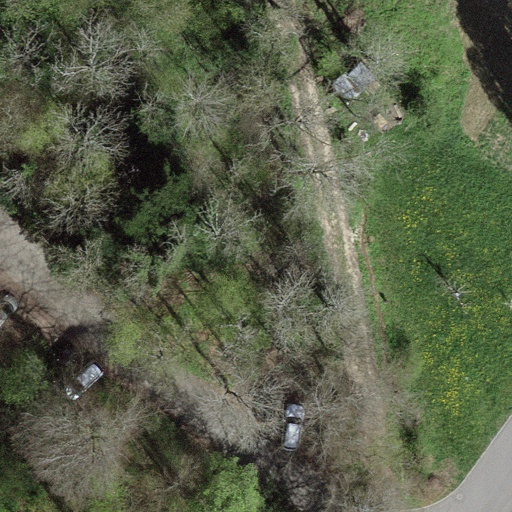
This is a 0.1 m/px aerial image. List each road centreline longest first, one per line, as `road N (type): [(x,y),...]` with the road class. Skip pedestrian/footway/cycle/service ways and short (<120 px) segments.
road 1 (track): [(277,0),(388,511)]
road 2 (residential): [(0,229),(317,511)]
